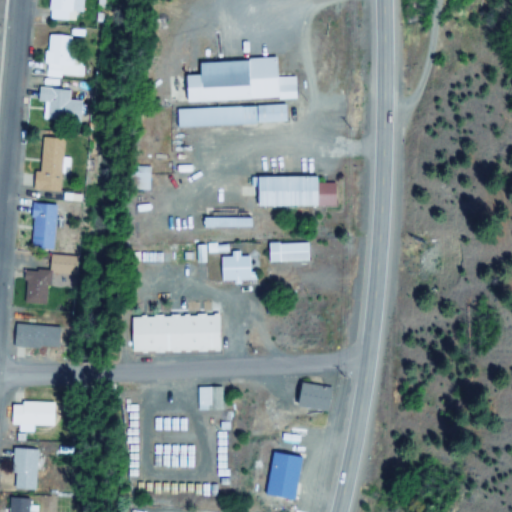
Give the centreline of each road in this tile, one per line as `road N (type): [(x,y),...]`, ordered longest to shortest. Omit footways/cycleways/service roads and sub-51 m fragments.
road 1 (primary): [(340,511),(376,303),(386,0)]
road 2 (residential): [(367,366),(0,377)]
road 3 (residential): [(0,244),(20,0)]
